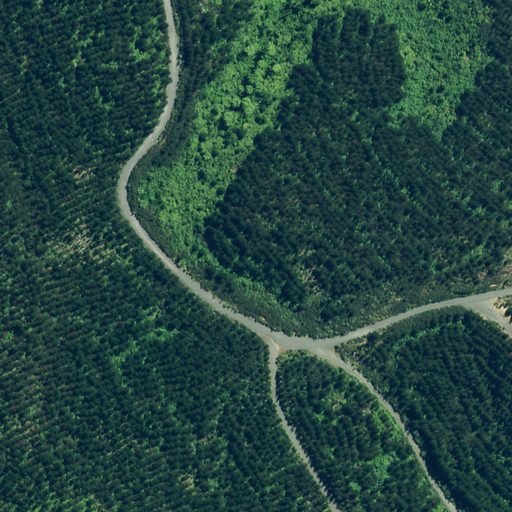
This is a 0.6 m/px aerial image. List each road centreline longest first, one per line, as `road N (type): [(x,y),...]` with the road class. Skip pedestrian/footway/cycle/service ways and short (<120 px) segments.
road 1 (track): [(170,0),(168,86),(131,176),(141,230),(192,291),(318,350)]
road 2 (track): [(318,350),(404,413),(478,511)]
road 3 (track): [(511,289),(318,350)]
